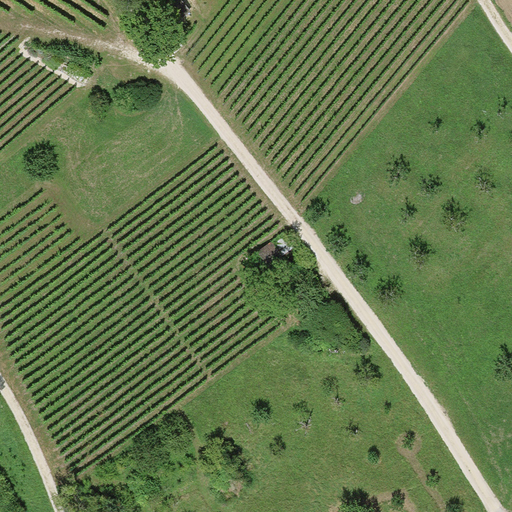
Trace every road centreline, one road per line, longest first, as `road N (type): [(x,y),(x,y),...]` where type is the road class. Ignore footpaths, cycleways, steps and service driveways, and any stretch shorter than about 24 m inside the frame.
road 1 (track): [(121,0),(429,399),(497,511)]
road 2 (track): [(182,80),(76,42),(0,26)]
road 3 (track): [(0,391),(57,511)]
